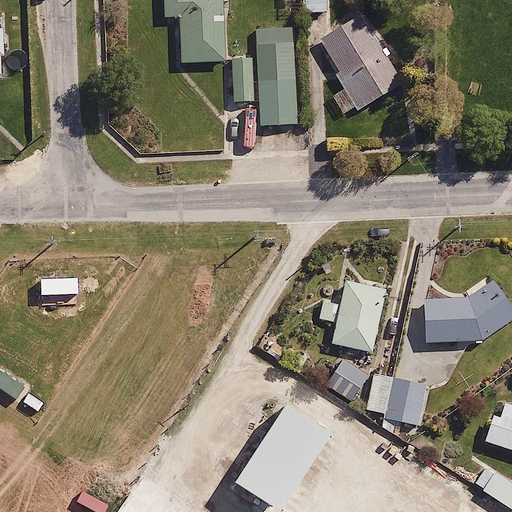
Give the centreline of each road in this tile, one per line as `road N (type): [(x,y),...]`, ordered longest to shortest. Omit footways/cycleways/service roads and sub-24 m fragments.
road 1 (residential): [(70,208),(511,194)]
road 2 (residential): [(70,208),(61,0)]
